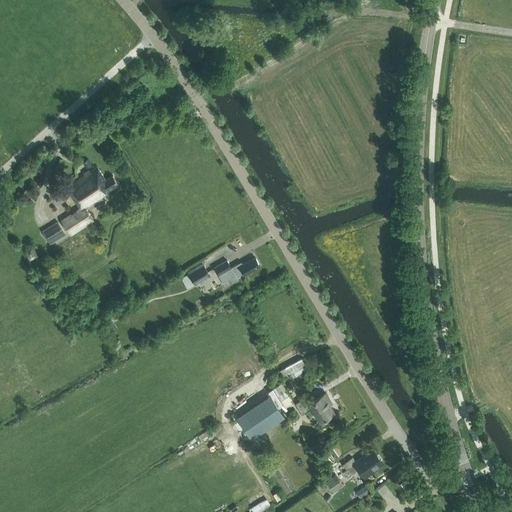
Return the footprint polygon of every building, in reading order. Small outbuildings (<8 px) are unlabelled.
[(113,113),(118,108),(115,104),(109,109),(113,113)] [(92,165),(88,159),(82,162),(87,169),(92,165)] [(106,192),(118,184),(113,175),(106,180),(97,166),(66,186),(80,209),(61,221),(70,235),(95,220),(86,207),(108,194),(106,192)] [(66,234),(57,221),(42,230),(50,244),(66,234)] [(244,274),(253,268),(260,264),(255,256),(248,260),(240,265),(238,262),(231,266),(227,259),(214,266),(218,274),(219,273),(225,284),(238,277),(237,276),(243,272),(244,274)] [(187,289),(210,275),(204,264),(180,278),(187,289)] [(111,332),(117,329),(111,318),(105,322),(111,332)] [(281,370),(285,377),(289,375),(291,379),(306,371),(303,366),(305,365),(301,358),(281,370)] [(264,424),(293,405),(288,397),(290,396),(281,382),(239,411),(247,423),(244,425),(254,441),(269,431),(264,424)] [(320,421),(334,412),(327,401),(329,400),(325,393),(310,403),(307,397),(295,404),(302,414),(312,408),(320,421)] [(340,453),(335,445),(330,448),(336,457),(340,453)] [(342,464),(346,470),(342,472),(347,480),(351,477),(350,475),(358,469),(362,475),(373,467),(374,468),(382,462),(374,450),(365,457),(364,456),(355,461),(352,457),(342,464)] [(343,485),(337,476),(327,482),(334,492),(343,485)] [(358,490),(362,496),(369,491),(365,485),(358,490)] [(267,500),(252,509),(253,511),(264,511),(271,508),(267,500)]
